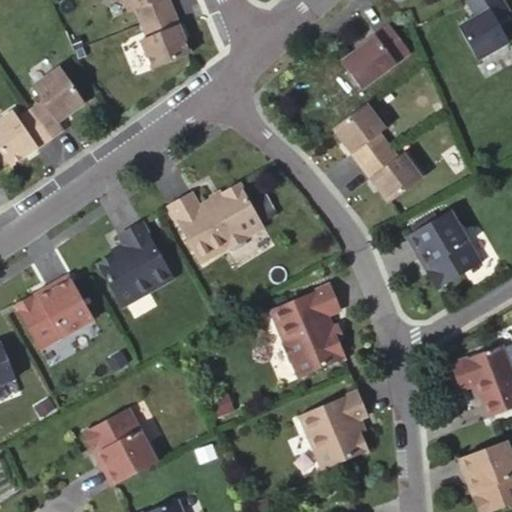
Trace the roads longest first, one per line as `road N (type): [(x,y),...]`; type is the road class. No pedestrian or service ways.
road 1 (residential): [(219,96),(305,180),(353,243),(394,347)]
road 2 (residential): [(219,96),(0,246)]
road 3 (residential): [(394,347),(412,511)]
road 4 (residential): [(394,347),(511,285)]
